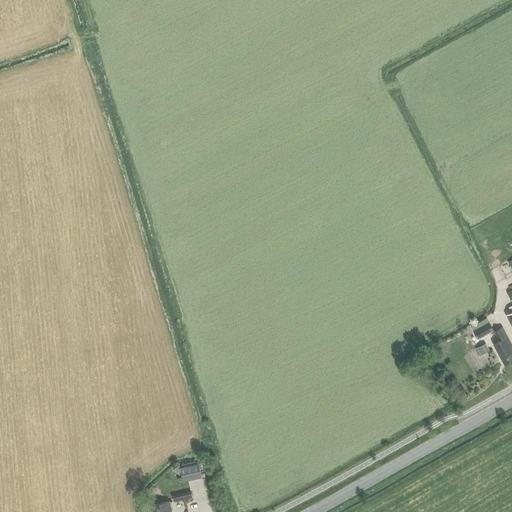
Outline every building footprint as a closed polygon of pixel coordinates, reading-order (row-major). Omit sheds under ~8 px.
[(473,331),(477,339),(493,330),(489,322),(473,331)] [(503,365),(511,359),(511,353),(511,352),(511,351),(511,346),(502,328),(494,332),(498,341),(493,344),(503,365)] [(489,350),(485,343),(476,349),(479,355),(489,350)] [(201,477),(198,463),(179,468),(182,481),(201,477)] [(170,511),(169,501),(150,505),(151,511),(170,511)]
